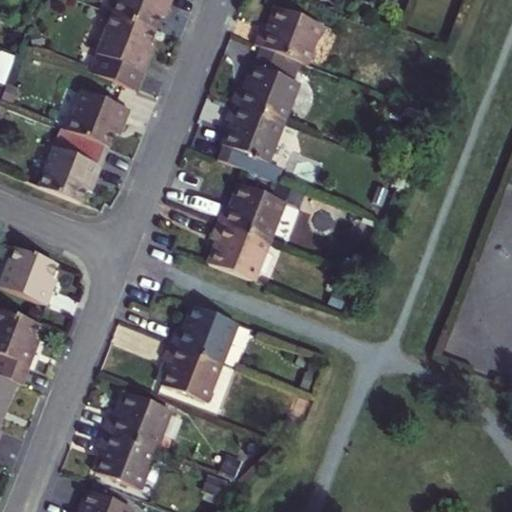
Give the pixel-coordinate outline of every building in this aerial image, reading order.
[(117,0),(111,16),(152,32),(158,16),(164,19),(171,0),(117,0)] [(261,25),(253,45),(259,48),(299,63),(305,65),(320,25),(276,8),(268,28),(261,25)] [(88,76),(135,95),(151,55),(144,53),(152,32),(111,16),(88,76)] [(259,48),(252,65),(293,81),(299,63),(259,48)] [(298,83),(293,81),(252,65),(243,89),(236,87),(228,106),(281,127),(298,83)] [(66,133),(107,149),(115,131),(122,133),(129,115),(81,96),(66,133)] [(232,121),(222,146),(267,163),(281,127),(228,106),(223,118),(232,121)] [(61,131),(38,189),(77,204),(85,186),(92,189),(107,149),(66,133),(61,131)] [(270,164),(267,163),(222,146),(216,161),(264,179),(270,164)] [(274,183),(280,168),(270,164),(264,179),(274,183)] [(222,207),(216,223),(266,242),(270,243),(284,206),(238,189),(230,210),(222,207)] [(251,282),(266,242),(216,223),(209,242),(215,245),(208,265),(251,282)] [(54,262),(13,246),(0,277),(0,289),(44,306),(52,286),(45,284),(54,262)] [(175,325),(167,346),(219,366),(236,324),(190,307),(182,328),(175,325)] [(0,376),(16,383),(23,385),(35,354),(30,352),(40,327),(0,311),(0,376)] [(205,403),(219,366),(167,346),(161,361),(169,364),(160,386),(205,403)] [(0,424),(16,383),(0,376),(0,429),(0,428),(0,424)] [(293,395),(288,410),(303,416),(309,401),(293,395)] [(154,452),(169,413),(126,396),(118,418),(109,414),(102,431),(154,452)] [(138,491),(154,452),(102,431),(95,447),(104,451),(95,474),(138,491)] [(218,474),(234,480),(240,462),(225,456),(218,474)] [(224,482),(206,476),(201,493),(219,499),(224,482)] [(130,511),(132,510),(89,494),(81,511),(130,511)]
